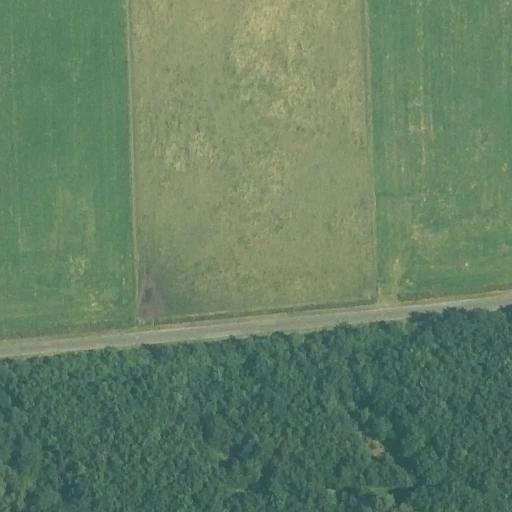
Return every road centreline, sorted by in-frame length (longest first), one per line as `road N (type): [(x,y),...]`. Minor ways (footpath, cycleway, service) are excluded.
road 1 (track): [(0,476),(87,503),(151,511),(450,493),(511,505)]
road 2 (unclassified): [(0,350),(511,301)]
